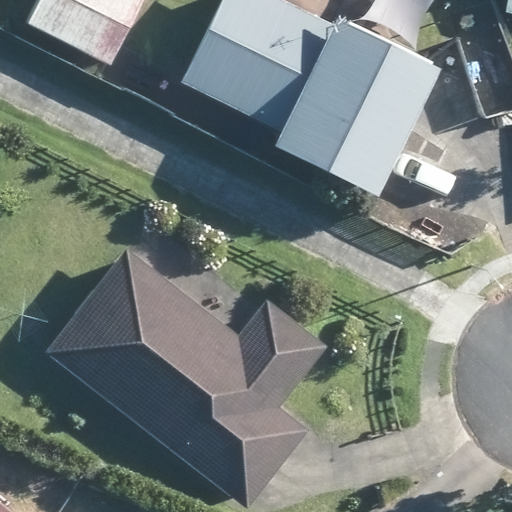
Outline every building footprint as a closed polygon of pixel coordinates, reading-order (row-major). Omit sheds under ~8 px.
[(101,67),(135,0),(29,0),(18,24),(101,67)] [(369,183),(423,73),(322,22),(320,26),(267,0),(210,0),(169,83),(267,131),(257,148),(360,200),(369,183)] [(373,11),(371,0),(342,0),(345,15),(360,21),(373,11)] [(511,38),(467,48),(482,120),(511,114),(511,38)] [(229,339),(125,258),(118,252),(39,354),(241,509),(300,432),(270,409),(280,397),(317,349),(257,302),(229,339)]
